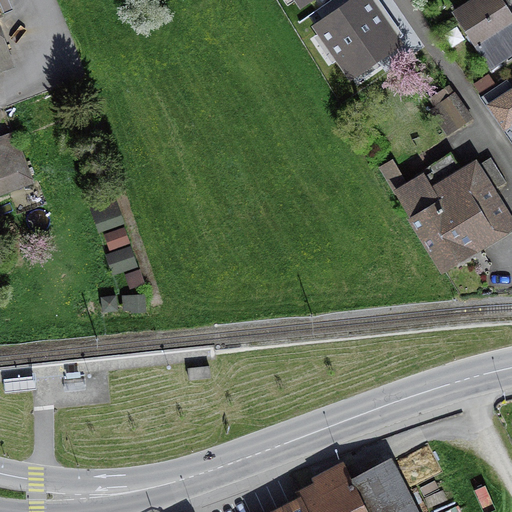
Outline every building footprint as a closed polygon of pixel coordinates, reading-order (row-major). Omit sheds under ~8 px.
[(511,23),(498,0),(480,0),(459,13),(489,64),(511,50),(511,23)] [(511,93),(504,82),(481,98),(493,116),(511,104),(511,105),(511,93)] [(441,91),(426,101),(446,130),(461,121),(441,91)] [(0,193),(31,182),(16,140),(0,145),(0,193)] [(390,160),(381,166),(442,268),(511,228),(472,164),(429,190),(421,177),(405,186),(390,160)] [(207,367),(186,368),(186,379),(208,378),(207,367)] [(36,379),(4,382),(5,392),(37,389),(36,379)] [(353,482),(344,465),(314,480),(322,497),(292,511),(405,511),(382,467),(353,482)]
